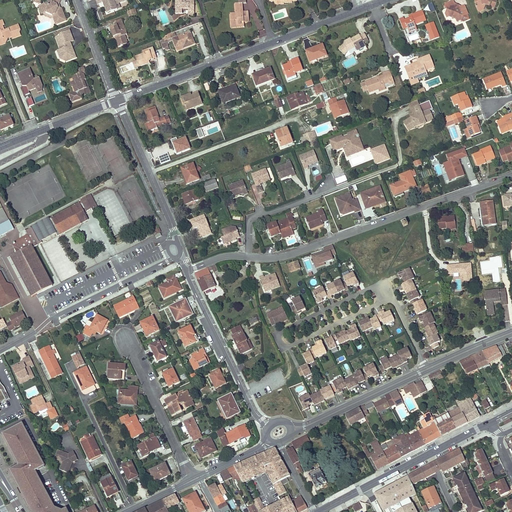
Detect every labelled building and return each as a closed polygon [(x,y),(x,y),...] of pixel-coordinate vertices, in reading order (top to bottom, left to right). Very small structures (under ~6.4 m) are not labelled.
[(57,5),(59,4),(61,0),(48,0),(47,3),(39,7),(42,14),(44,13),(46,12),(52,15),(53,18),(56,25),(66,21),(62,9),(61,8),(58,7),(57,5)] [(118,3),(126,0),(125,0),(95,0),(98,4),(103,2),(103,3),(104,2),(105,4),(104,5),(107,13),(117,9),(115,4),(118,3)] [(182,14),(182,11),(182,9),(189,9),(189,11),(194,11),(194,0),(182,0),(175,0),(176,14),(182,14)] [(474,0),(474,2),(477,10),(481,8),(482,6),(484,4),(485,5),(494,9),(497,2),(496,0),(474,0)] [(236,16),(230,16),(231,25),(240,25),(240,22),(244,22),(249,21),(249,12),(243,12),(243,3),(239,3),(235,3),(235,13),(236,16)] [(455,5),(446,8),(446,10),(445,14),(446,18),(450,16),(451,17),(451,19),(452,19),(454,18),(455,19),(457,22),(461,20),(462,16),(467,14),(464,6),(460,7),(458,8),(457,7),(457,6),(455,5)] [(407,28),(408,30),(416,27),(415,25),(422,22),(421,19),(425,17),(422,11),(411,15),(412,17),(409,18),(405,20),(404,18),(399,20),(403,29),(407,28)] [(114,37),(115,37),(116,36),(117,38),(116,39),(119,47),(120,47),(128,44),(125,35),(127,35),(122,20),(121,19),(114,22),(116,26),(110,28),(114,37)] [(0,41),(1,43),(6,41),(8,37),(11,35),(12,36),(12,38),(21,35),(19,30),(21,30),(19,25),(9,28),(9,29),(5,31),(3,25),(5,25),(3,20),(0,21),(0,41)] [(425,26),(427,31),(429,33),(428,34),(430,40),(439,37),(434,22),(425,26)] [(76,58),(70,42),(74,41),(70,31),(61,35),(62,37),(56,39),(61,50),(58,51),(60,58),(64,56),(68,58),(69,60),(76,58)] [(189,39),(187,33),(176,37),(174,32),(172,33),(166,35),(163,36),(159,38),(160,42),(163,49),(169,47),(169,44),(168,42),(173,40),(177,50),(195,44),(192,38),(189,39)] [(344,44),(339,49),(344,54),(348,51),(355,47),(357,51),(366,46),(364,44),(369,41),(364,33),(360,36),(359,35),(351,39),(350,38),(343,42),(344,44)] [(0,41),(0,45),(6,43),(8,38),(12,36),(11,35),(8,37),(6,41),(1,43),(0,41)] [(315,48),(306,51),(310,62),(327,56),(323,46),(319,48),(316,49),(315,48)] [(136,57),(137,61),(139,67),(150,63),(149,61),(157,58),(153,48),(142,51),(143,54),(136,57)] [(418,62),(404,67),(409,79),(426,72),(426,70),(434,67),(429,55),(421,58),(422,61),(418,62)] [(291,64),(289,65),(283,67),(287,78),(296,75),(295,73),(303,71),(299,59),(290,62),(291,64)] [(91,94),(85,75),(87,75),(84,67),(76,70),(78,76),(79,79),(75,81),(76,85),(73,86),(75,93),(79,91),(81,98),(91,94)] [(23,81),(21,82),(22,86),(27,87),(29,91),(33,89),(33,87),(35,86),(36,89),(37,92),(42,91),(42,85),(39,78),(34,79),(33,77),(30,69),(25,71),(26,74),(21,76),(23,81)] [(270,69),(253,75),(257,86),(274,80),(270,69)] [(25,71),(17,74),(21,82),(23,81),(21,76),(26,74),(25,71)] [(374,79),(360,84),(362,89),(367,87),(368,90),(369,93),(378,90),(379,92),(385,89),(384,85),(388,83),(393,81),(390,71),(382,74),(383,76),(378,78),(379,79),(374,81),(374,79)] [(426,72),(409,79),(411,85),(419,82),(417,78),(427,75),(426,72)] [(483,80),(486,88),(495,85),(495,87),(501,84),(502,87),(506,85),(501,73),(483,80)] [(73,86),(76,85),(75,81),(79,79),(78,76),(73,78),(74,82),(70,83),(71,87),(73,86)] [(226,91),(219,93),(223,104),(235,99),(234,98),(239,96),(235,86),(226,89),(226,91)] [(197,92),(182,98),(186,111),(202,105),(197,92)] [(456,100),(453,101),(455,106),(458,104),(461,112),(472,108),(469,100),(467,101),(466,97),(464,93),(455,96),(456,100)] [(294,97),(293,95),(287,98),(291,110),(307,104),(304,97),(303,94),(298,95),(294,97)] [(335,98),(328,101),(329,106),(332,105),(337,118),(348,114),(344,100),(337,103),(335,98)] [(432,117),(430,110),(433,109),(429,101),(426,102),(419,105),(411,108),(413,113),(414,116),(411,118),(404,122),(409,129),(412,127),(415,127),(425,123),(425,120),(432,117)] [(167,123),(165,117),(159,119),(156,109),(151,111),(150,108),(145,111),(149,122),(145,124),(148,132),(158,128),(158,127),(167,124),(168,125),(171,124),(170,122),(167,123)] [(504,119),(501,121),(496,122),(501,133),(509,130),(508,128),(511,126),(511,113),(511,114),(503,117),(503,118),(504,119)] [(14,125),(9,115),(0,119),(0,130),(0,131),(14,125)] [(464,130),(466,135),(469,133),(471,137),(480,133),(478,129),(477,125),(479,125),(476,117),(465,121),(468,129),(464,130)] [(287,128),(276,132),(281,147),(292,143),(287,128)] [(362,145),(356,131),(351,133),(352,136),(349,137),(349,136),(343,138),(342,136),(333,139),(334,142),(331,143),(333,149),(336,148),(337,150),(344,148),(347,149),(345,152),(347,157),(357,153),(355,148),(362,145)] [(303,136),(306,143),(314,140),(312,133),(303,136)] [(186,138),(173,143),(177,154),(190,149),(186,138)] [(364,151),(362,145),(355,148),(357,153),(364,151)] [(390,159),(385,145),(371,151),(376,164),(390,159)] [(509,148),(503,150),(508,162),(511,160),(511,158),(511,157),(511,145),(510,146),(508,147),(509,148)] [(485,162),(484,159),(494,156),(490,146),(480,150),(481,152),(473,155),(477,166),(486,163),(485,162)] [(465,150),(457,152),(447,156),(449,162),(444,164),(449,180),(464,175),(459,159),(468,157),(465,150)] [(318,162),(314,151),(299,156),(304,169),(309,168),(308,166),(318,162)] [(291,162),(276,168),(281,179),(291,175),(292,177),(296,175),(291,162)] [(181,168),(183,174),(185,173),(189,184),(189,183),(195,181),(196,184),(203,181),(202,178),(199,179),(193,164),(181,168)] [(270,180),(266,169),(252,175),(257,188),(261,186),(260,184),(270,180)] [(390,186),(394,195),(402,192),(416,187),(410,171),(400,175),(402,181),(390,186)] [(345,175),(335,179),(337,185),(347,181),(345,175)] [(215,180),(203,184),(206,192),(218,187),(215,180)] [(243,181),(229,186),(233,197),(243,193),(244,195),(248,194),(243,181)] [(427,185),(421,187),(424,194),(430,192),(427,185)] [(372,206),(372,205),(384,201),(380,187),(360,194),(365,209),(372,206)] [(195,191),(182,195),(186,204),(198,200),(195,191)] [(334,198),(339,210),(342,209),(345,211),(346,214),(350,212),(351,211),(353,210),(354,211),(354,213),(361,211),(357,199),(352,200),(349,193),(334,198)] [(511,194),(505,195),(503,197),(505,207),(511,205),(511,194)] [(20,242),(17,243),(13,246),(17,254),(11,257),(32,297),(36,295),(52,286),(32,248),(42,243),(41,241),(56,233),(58,236),(88,220),(84,213),(82,209),(85,208),(87,211),(91,209),(96,206),(90,195),(81,200),(82,203),(80,204),(79,203),(49,220),(49,219),(25,231),(27,235),(19,239),(20,242)] [(481,208),(483,224),(495,223),(492,202),(480,203),(481,208)] [(319,214),(306,219),(310,229),(323,224),(323,223),(327,221),(323,210),(318,212),(319,214)] [(271,237),(280,233),(283,232),(283,233),(292,230),(292,229),(296,227),(292,217),(293,216),(293,214),(291,215),(290,212),(286,214),(287,218),(267,226),(271,237)] [(438,229),(446,228),(448,228),(449,230),(456,229),(454,216),(437,218),(438,229)] [(194,224),(195,228),(198,227),(200,232),(197,233),(199,239),(211,234),(206,220),(194,224)] [(0,236),(13,229),(9,221),(0,225),(0,236)] [(231,227),(222,231),(225,237),(221,238),(224,244),(237,239),(236,238),(240,237),(236,227),(231,227)] [(283,232),(280,233),(282,238),(294,234),(292,230),(283,233),(283,232)] [(473,244),(462,245),(463,254),(474,254),(473,244)] [(333,261),(331,257),(336,255),(332,246),(327,248),(330,254),(326,255),(323,256),(320,257),(319,255),(312,258),(314,264),(318,263),(320,268),(325,265),(325,264),(333,261)] [(297,261),(288,265),(290,273),(300,269),(297,261)] [(216,265),(208,269),(210,274),(218,271),(216,265)] [(411,280),(414,278),(409,268),(397,273),(400,278),(402,277),(405,283),(411,280)] [(208,269),(195,274),(202,292),(203,292),(205,291),(210,289),(216,287),(210,274),(208,269)] [(354,273),(344,278),(346,283),(348,287),(353,284),(355,287),(359,284),(354,273)] [(280,287),(275,274),(265,278),(264,276),(260,278),(265,292),(280,287)] [(180,291),(177,284),(178,283),(176,279),(175,279),(174,275),(166,279),(168,283),(159,287),(164,298),(180,291)] [(11,285),(5,283),(4,280),(0,282),(0,304),(2,307),(18,298),(11,285)] [(348,287),(346,283),(342,285),(340,280),(334,283),(338,293),(345,290),(345,291),(349,289),(348,287)] [(411,280),(405,283),(402,284),(405,290),(407,294),(416,290),(411,280)] [(327,296),(329,299),(332,297),(332,296),(338,293),(334,283),(327,287),(329,291),(326,293),(326,294),(327,296)] [(326,293),(323,288),(313,292),(318,304),(323,302),(322,299),(327,296),(326,294),(326,293)] [(505,289),(484,292),(487,312),(494,311),(493,305),(493,302),(500,302),(500,304),(500,305),(507,304),(505,289)] [(411,301),(412,304),(413,304),(417,302),(418,301),(417,299),(420,298),(416,290),(407,294),(406,295),(409,302),(411,301)] [(133,297),(114,306),(119,317),(138,308),(133,297)] [(305,309),(300,297),(292,301),(295,307),(291,309),(295,315),(298,314),(298,312),(305,309)] [(459,298),(452,299),(454,308),(461,306),(459,298)] [(190,315),(187,308),(189,307),(186,299),(169,307),(176,322),(190,315)] [(417,302),(413,304),(415,307),(418,314),(426,310),(422,300),(418,301),(417,302)] [(272,326),(276,324),(281,322),(282,323),(288,320),(283,307),(267,314),(272,326)] [(10,323),(6,325),(6,326),(9,331),(21,326),(20,323),(26,320),(22,312),(10,318),(11,322),(13,325),(11,326),(10,323)] [(384,326),(394,321),(390,312),(384,315),(383,312),(379,314),(379,315),(382,321),(384,326)] [(432,323),(435,322),(430,312),(418,318),(420,322),(423,321),(426,327),(432,323)] [(89,328),(86,327),(83,334),(90,338),(93,331),(100,335),(108,320),(97,314),(92,323),(89,328)] [(382,321),(379,315),(375,317),(376,318),(369,321),(373,328),(374,331),(380,328),(378,323),(382,321)] [(140,323),(142,328),(144,327),(148,336),(159,331),(153,317),(140,323)] [(373,328),(369,321),(368,319),(362,322),(359,324),(363,333),(373,328)] [(426,327),(424,327),(426,331),(429,338),(436,334),(437,334),(432,323),(426,327)] [(350,340),(351,341),(361,337),(356,325),(351,327),(352,330),(347,333),(350,340)] [(196,342),(193,335),(194,335),(190,326),(178,332),(185,347),(196,342)] [(249,350),(245,342),(247,341),(240,326),(231,330),(233,336),(232,336),(234,341),(235,340),(239,348),(238,349),(240,355),(249,350)] [(350,340),(347,333),(346,331),(340,334),(336,336),(341,344),(350,340)] [(429,338),(428,338),(426,339),(429,346),(431,345),(432,349),(438,346),(437,343),(440,342),(436,334),(429,338)] [(338,341),(335,335),(331,336),(332,337),(325,341),(330,350),(336,347),(334,343),(338,341)] [(316,355),(317,358),(327,353),(321,341),(317,343),(318,346),(313,349),(316,355)] [(159,343),(159,342),(150,346),(157,361),(166,357),(159,343)] [(39,351),(41,355),(51,351),(49,346),(39,351)] [(497,346),(482,351),(488,364),(502,356),(502,355),(497,347),(497,346)] [(412,357),(407,348),(397,353),(398,356),(403,364),(407,362),(406,360),(412,357)] [(193,359),(195,363),(195,364),(197,369),(207,364),(203,354),(204,353),(203,349),(191,355),(193,359)] [(316,355),(313,349),(309,351),(310,352),(303,355),(308,364),(314,361),(312,357),(316,355)] [(51,351),(41,355),(50,374),(51,373),(59,370),(60,369),(55,360),(54,360),(52,355),(53,354),(51,351)] [(482,351),(471,356),(477,369),(488,364),(482,351)] [(403,364),(398,356),(388,360),(391,367),(392,369),(399,366),(403,364)] [(471,356),(459,362),(466,374),(477,369),(471,356)] [(33,365),(29,357),(23,359),(22,362),(23,364),(18,366),(17,364),(12,367),(17,377),(22,379),(24,382),(34,378),(29,367),(33,365)] [(81,358),(75,361),(78,367),(84,364),(81,358)] [(383,365),(379,367),(382,373),(385,371),(385,370),(391,367),(388,360),(387,358),(381,361),(383,365)] [(108,379),(120,380),(121,372),(125,372),(125,365),(109,364),(108,379)] [(312,374),(308,364),(301,368),(301,369),(298,370),(301,376),(304,375),(305,377),(312,374)] [(374,364),(364,369),(367,374),(368,378),(374,375),(375,378),(380,375),(374,364)] [(86,367),(74,373),(83,390),(95,385),(86,367)] [(173,369),(163,374),(169,387),(179,382),(173,369)] [(59,370),(51,373),(53,378),(61,374),(59,370)] [(219,370),(209,375),(215,389),(226,384),(219,370)] [(440,371),(435,373),(437,377),(438,379),(443,377),(441,373),(440,371)] [(368,378),(367,374),(363,376),(361,372),(354,375),(355,376),(359,384),(365,381),(366,382),(369,380),(368,378)] [(348,387),(349,390),(353,388),(359,385),(359,384),(355,376),(345,381),(348,387)] [(345,381),(343,378),(333,383),(339,395),(343,392),(342,390),(348,387),(345,381)] [(0,409),(1,409),(0,407),(1,407),(0,404),(0,389),(5,400),(9,399),(4,388),(1,385),(0,381),(0,409)] [(421,382),(415,385),(420,394),(426,391),(421,382)] [(414,384),(414,383),(408,386),(410,391),(414,397),(420,394),(415,385),(414,384)] [(120,390),(119,394),(118,404),(129,405),(129,404),(136,405),(137,387),(129,386),(129,391),(120,390)] [(321,392),(325,400),(329,398),(335,395),(331,386),(320,391),(321,392)] [(176,394),(168,398),(171,400),(172,403),(171,403),(172,405),(168,407),(172,416),(182,411),(180,406),(179,405),(183,403),(183,405),(186,409),(191,407),(187,397),(189,396),(187,391),(177,395),(178,397),(177,397),(176,394)] [(321,403),(325,401),(325,400),(321,392),(311,397),(313,403),(315,406),(321,403)] [(232,403),(234,401),(231,394),(218,400),(227,418),(240,412),(237,407),(234,408),(232,403)] [(311,397),(309,394),(299,399),(305,411),(309,408),(308,406),(313,403),(311,397)] [(390,394),(384,396),(386,399),(390,407),(395,404),(390,394)] [(41,395),(31,400),(33,405),(30,406),(34,413),(39,411),(40,412),(39,413),(40,414),(41,414),(42,414),(42,413),(43,413),(43,412),(48,410),(48,411),(47,411),(51,419),(58,416),(54,408),(53,409),(49,402),(45,404),(41,395)] [(457,399),(455,400),(459,408),(467,422),(479,416),(471,401),(468,402),(467,400),(466,398),(458,401),(457,399)] [(386,399),(373,405),(374,406),(377,412),(390,407),(386,399)] [(486,400),(481,402),(484,409),(490,407),(486,400)] [(370,403),(359,408),(363,416),(368,414),(366,410),(373,407),(370,403)] [(363,416),(359,408),(345,416),(350,425),(364,418),(363,416)] [(459,408),(448,414),(456,428),(467,422),(459,408)] [(427,426),(418,431),(425,444),(441,436),(434,421),(431,416),(430,413),(423,417),(427,426)] [(435,420),(434,421),(441,436),(456,428),(448,414),(435,420)] [(127,415),(120,419),(122,423),(125,422),(132,438),(143,433),(135,416),(129,419),(127,415)] [(191,437),(193,442),(202,437),(193,418),(183,422),(190,438),(191,437)] [(21,494),(32,488),(28,481),(37,477),(34,472),(44,467),(22,424),(2,435),(18,466),(9,471),(21,494)] [(230,443),(239,439),(244,437),(245,439),(250,436),(245,425),(225,434),(230,443)] [(223,428),(215,431),(223,447),(229,444),(224,434),(225,433),(223,428)] [(408,434),(405,435),(413,451),(425,444),(418,431),(409,436),(408,434)] [(392,440),(401,457),(413,451),(405,435),(404,434),(392,440)] [(306,436),(297,441),(300,447),(309,442),(306,436)] [(91,437),(85,440),(80,442),(89,461),(101,455),(98,450),(97,450),(91,437)] [(151,440),(138,446),(141,452),(143,457),(148,454),(148,453),(160,448),(156,438),(155,438),(151,440)] [(211,439),(192,448),(194,453),(197,452),(201,459),(216,451),(211,439)] [(372,456),(370,457),(377,469),(389,463),(380,446),(376,440),(371,443),(374,449),(373,450),(374,451),(371,453),(372,456)] [(386,443),(380,446),(389,463),(401,457),(392,440),(389,441),(392,445),(388,448),(386,443)] [(297,441),(289,444),(290,446),(293,445),(295,449),(300,447),(297,441)] [(366,446),(362,448),(368,458),(370,457),(372,456),(371,453),(369,454),(366,446)] [(273,449),(235,466),(236,471),(237,472),(243,484),(266,473),(277,495),(285,491),(280,480),(290,476),(290,475),(275,448),(273,449)] [(292,448),(286,450),(288,453),(296,469),(300,468),(299,466),(300,465),(298,462),(299,461),(292,448)] [(459,449),(436,461),(441,470),(442,473),(465,461),(459,449)] [(474,454),(479,465),(487,462),(481,450),(474,454)] [(58,451),(54,459),(61,462),(60,463),(62,464),(60,470),(68,473),(72,461),(74,462),(77,460),(73,452),(67,454),(58,451)] [(436,461),(431,464),(436,473),(441,470),(436,461)] [(131,462),(122,467),(128,481),(138,477),(131,462)] [(487,462),(479,465),(482,472),(484,477),(492,473),(487,462)] [(150,471),(152,475),(155,482),(170,475),(165,464),(150,471)] [(431,464),(408,476),(412,485),(436,473),(431,464)] [(235,466),(227,470),(231,477),(234,476),(234,474),(237,472),(236,471),(235,466)] [(319,469),(308,475),(316,490),(322,486),(322,485),(326,482),(319,469)] [(227,470),(220,473),(227,486),(230,484),(228,480),(230,479),(231,480),(232,479),(231,477),(227,470)] [(464,474),(454,479),(457,486),(458,488),(457,489),(459,493),(461,493),(469,511),(480,511),(482,511),(464,474)] [(155,482),(152,475),(150,476),(154,485),(171,477),(170,475),(155,482)] [(412,485),(408,476),(374,494),(383,511),(416,495),(412,485)] [(118,492),(112,478),(100,483),(107,497),(118,492)] [(454,479),(451,480),(466,511),(469,511),(461,493),(459,493),(457,489),(458,488),(457,486),(454,479)] [(480,479),(474,482),(477,487),(480,486),(481,485),(483,485),(480,479)] [(508,493),(505,488),(507,487),(503,480),(489,486),(492,492),(498,489),(501,495),(508,493)] [(67,511),(66,510),(62,511),(54,509),(40,484),(32,488),(21,494),(25,501),(27,500),(27,501),(29,506),(28,507),(30,511),(67,511)] [(218,505),(225,501),(222,497),(226,494),(223,488),(218,491),(217,489),(215,485),(208,489),(218,505)] [(433,487),(421,492),(430,511),(432,511),(442,508),(433,487)] [(289,492),(287,493),(289,497),(291,501),(296,511),(299,511),(307,508),(301,496),(293,500),(289,492)] [(203,511),(197,501),(199,500),(195,493),(183,499),(189,511),(200,511),(201,511),(204,511),(205,511),(203,511)] [(175,495),(163,501),(167,509),(179,503),(175,495)] [(256,509),(257,511),(260,511),(265,510),(259,498),(252,502),(254,505),(256,509)] [(282,501),(285,505),(288,511),(296,511),(291,501),(287,503),(285,499),(282,501)] [(146,511),(168,511),(167,509),(163,501),(145,509),(146,511)] [(218,505),(220,510),(228,506),(228,505),(226,501),(225,501),(218,505)] [(271,506),(274,511),(285,505),(282,501),(271,506)] [(358,503),(352,506),(354,511),(355,511),(361,509),(358,503)]
